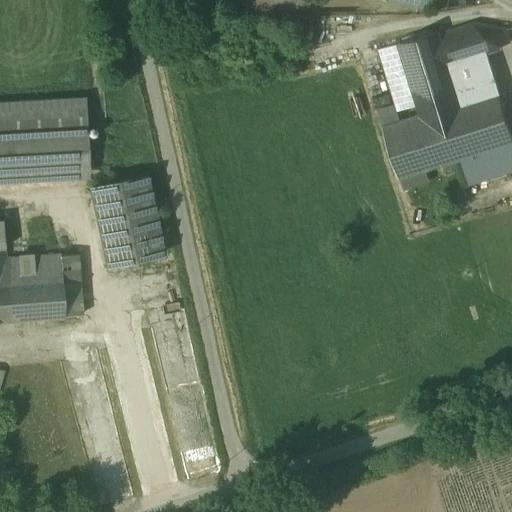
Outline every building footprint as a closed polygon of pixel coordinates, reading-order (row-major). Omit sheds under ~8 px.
[(390,0),(390,3),(429,10),(430,7),(431,0),(390,0)] [(443,0),(431,0),(430,7),(442,9),(443,0)] [(418,105),(421,115),(461,103),(448,62),(486,50),(509,43),(505,30),(474,24),(439,35),(438,31),(378,50),(398,111),(418,105)] [(313,36),(316,56),(327,55),(324,35),(313,36)] [(461,103),(499,92),(486,50),(448,62),(461,103)] [(461,103),(421,115),(384,127),(399,177),(511,141),(511,134),(499,92),(461,103)] [(86,101),(0,105),(0,172),(90,168),(86,101)] [(146,175),(91,187),(108,265),(163,253),(146,175)] [(3,248),(0,248),(0,320),(9,320),(4,259),(3,248)] [(79,254),(60,256),(65,316),(83,315),(79,254)] [(60,256),(4,259),(9,320),(65,316),(60,256)] [(148,366),(115,375),(119,391),(152,382),(148,366)]
